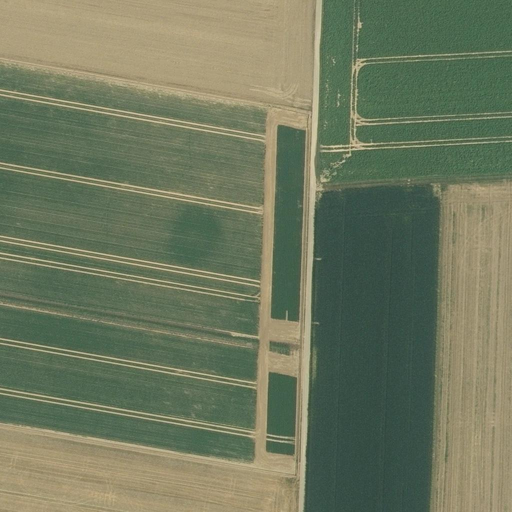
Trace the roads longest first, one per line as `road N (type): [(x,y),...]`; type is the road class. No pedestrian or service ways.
road 1 (track): [(317,0),(300,511)]
road 2 (track): [(511,174),(313,185)]
